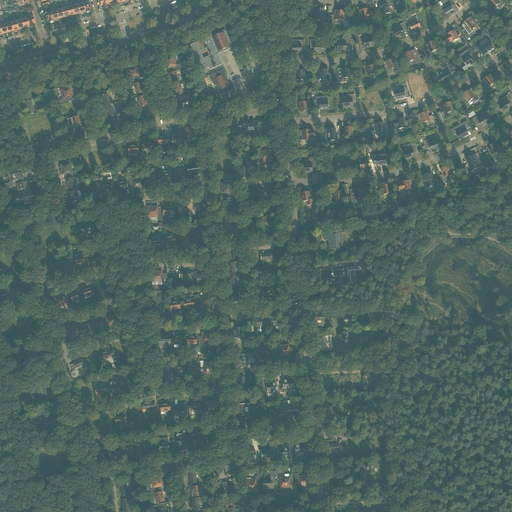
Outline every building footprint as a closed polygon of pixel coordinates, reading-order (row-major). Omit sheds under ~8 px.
[(85,0),(85,1),(82,1),(85,13),(86,13),(89,13),(89,12),(90,12),(89,9),(91,9),(88,0),(85,0)] [(99,0),(101,6),(103,6),(103,8),(104,8),(107,8),(107,7),(108,7),(108,6),(105,0),(99,0)] [(447,0),(443,0),(441,2),(444,7),(442,9),(445,14),(453,9),(447,0)] [(497,0),(489,0),(488,2),(487,3),(490,6),(491,5),(494,8),(497,5),(500,8),(505,3),(501,0),(497,0)] [(82,1),(77,3),(80,13),(81,14),(83,13),(85,12),(85,13),(82,1)] [(77,3),(72,4),(75,15),(78,15),(78,14),(80,13),(77,3)] [(388,3),(379,6),(382,16),(391,13),(388,3)] [(72,4),(66,6),(69,16),(70,16),(70,17),(73,16),(72,15),(75,15),(72,4)] [(66,6),(61,7),(64,18),(66,17),(66,18),(69,17),(69,16),(66,6)] [(61,7),(56,8),(58,19),(61,19),(64,19),(63,18),(64,18),(61,7)] [(56,8),(50,10),(53,21),(54,21),(53,21),(55,20),(55,21),(58,20),(58,19),(56,8)] [(316,8),(315,20),(325,21),(326,12),(323,12),(323,9),(316,8)] [(53,21),(50,10),(47,11),(47,9),(44,10),(47,21),(48,20),(49,23),(50,22),(50,23),(53,22),(53,21)] [(371,11),(367,12),(367,9),(359,11),(359,13),(358,13),(358,17),(360,17),(361,20),(367,19),(367,23),(374,22),(371,11)] [(328,16),(327,29),(331,29),(331,24),(335,24),(338,24),(338,20),(343,20),(343,16),(345,16),(345,12),(343,12),(343,11),(339,11),(335,11),(335,12),(335,16),(332,16),(328,16)] [(29,16),(26,16),(29,28),(30,28),(33,28),(33,27),(34,27),(33,24),(35,24),(32,13),(29,14),(29,16)] [(26,16),(21,18),(24,28),(24,29),(27,28),(29,27),(29,28),(26,16)] [(21,18),(16,19),(19,30),(19,31),(22,30),(22,29),(24,28),(21,18)] [(462,26),(469,35),(473,32),(472,31),(474,29),(474,30),(475,29),(477,26),(475,23),(473,20),(473,21),(470,18),(464,22),(465,23),(462,26)] [(16,19),(10,21),(13,31),(14,32),(16,31),(19,30),(16,19)] [(10,21),(5,22),(8,33),(11,33),(11,32),(13,31),(10,21)] [(409,25),(409,26),(411,31),(419,27),(417,21),(409,25)] [(404,35),(402,32),(406,30),(403,23),(396,26),(397,29),(392,31),(394,34),(392,35),(394,38),(395,37),(395,38),(404,35)] [(444,38),(441,40),(443,44),(447,42),(447,43),(452,41),(459,38),(458,36),(460,34),(459,32),(456,33),(454,30),(448,34),(448,35),(444,37),(444,38)] [(189,46),(189,47),(189,48),(199,72),(199,71),(208,67),(209,70),(222,64),(218,54),(225,51),(230,49),(231,49),(231,48),(232,47),(232,46),(231,46),(231,45),(228,38),(228,36),(227,36),(226,33),(226,32),(225,32),(225,31),(224,31),(223,31),(222,31),(192,44),(191,45),(190,45),(189,45),(189,46)] [(337,47),(335,47),(335,50),(337,50),(337,51),(346,51),(346,46),(349,46),(349,38),(349,36),(343,36),(343,39),(342,39),(342,43),(336,43),(337,47)] [(365,48),(373,46),(373,45),(374,45),(373,41),(372,42),(371,38),(366,40),(365,36),(358,37),(360,45),(363,44),(363,45),(364,48),(365,48)] [(314,53),(315,53),(323,52),(323,51),(325,51),(324,48),(323,48),(323,44),(317,44),(317,40),(310,41),(310,48),(314,48),(314,53)] [(300,53),(301,53),(301,49),(301,48),(304,48),(304,41),(297,41),(297,45),(292,45),(292,48),(290,48),(290,52),(292,52),(292,53),(300,53)] [(427,44),(427,45),(429,49),(426,51),(429,58),(435,55),(434,51),(438,49),(436,45),(437,44),(436,41),(434,42),(434,41),(427,44)] [(484,56),(494,48),(488,41),(482,46),(480,44),(476,47),(484,56)] [(468,50),(459,56),(462,60),(465,64),(461,66),(463,68),(464,71),(474,64),(474,63),(472,60),(469,56),(471,54),(468,50)] [(412,51),(409,52),(404,54),(405,55),(403,56),(405,59),(406,58),(408,63),(412,61),(414,64),(420,62),(417,55),(414,56),(412,52),(412,51)] [(173,56),(163,60),(166,69),(169,68),(171,67),(172,70),(180,68),(179,65),(176,66),(173,56)] [(385,61),(386,62),(387,67),(384,68),(386,75),(393,73),(392,69),(396,67),(394,63),(396,63),(395,59),(393,60),(393,59),(385,61)] [(505,70),(503,72),(507,78),(511,74),(511,72),(510,71),(511,69),(511,65),(511,64),(511,63),(511,62),(510,60),(509,61),(508,61),(505,64),(502,66),(505,70)] [(452,79),(450,76),(449,75),(452,73),(454,72),(451,66),(449,67),(445,61),(439,65),(444,74),(440,77),(442,80),(438,82),(440,85),(443,83),(444,84),(452,79)] [(366,66),(367,71),(368,75),(376,73),(374,65),(366,66)] [(135,78),(137,77),(140,77),(138,67),(128,70),(130,79),(127,80),(128,83),(136,81),(135,78)] [(337,70),(334,71),(335,83),(339,83),(346,82),(345,78),(350,78),(349,73),(351,73),(351,69),(349,69),(349,68),(344,69),(343,69),(341,69),(337,69),(337,70)] [(328,74),(328,69),(317,70),(317,80),(324,80),(324,82),(330,82),(330,74),(328,74)] [(227,83),(222,70),(210,75),(215,86),(216,85),(220,95),(232,90),(228,82),(227,83)] [(168,74),(172,83),(181,80),(180,76),(178,77),(176,71),(168,74)] [(304,71),(300,71),(296,71),(296,72),(294,72),(294,75),(295,75),(296,80),(300,80),(300,84),(307,84),(307,76),(304,76),(304,72),(304,71)] [(486,78),(483,80),(484,81),(486,84),(484,86),(488,92),(494,88),(491,85),(495,82),(492,79),(494,78),(492,75),(490,76),(490,75),(486,78)] [(425,78),(413,81),(417,94),(429,90),(428,89),(432,87),(430,81),(426,82),(425,78)] [(135,90),(133,90),(134,94),(144,92),(141,82),(134,84),(135,90)] [(402,89),(394,91),(395,96),(396,95),(398,100),(407,98),(405,92),(409,92),(409,93),(409,92),(406,82),(400,84),(402,89)] [(173,87),(176,97),(184,94),(182,89),(184,88),(182,84),(173,87)] [(68,98),(70,98),(73,97),(71,87),(61,90),(63,99),(60,100),(61,103),(69,101),(68,98)] [(473,94),(471,90),(470,90),(463,94),(464,95),(463,96),(465,99),(466,98),(468,102),(472,99),(474,102),(480,99),(476,92),(473,94)] [(30,112),(31,114),(35,113),(34,111),(35,111),(31,100),(35,99),(33,96),(32,96),(30,92),(24,94),(27,101),(25,102),(29,112),(30,112)] [(101,96),(105,106),(111,104),(107,93),(106,94),(105,92),(101,93),(102,95),(101,96)] [(178,99),(177,99),(178,104),(181,111),(193,107),(189,95),(178,99)] [(352,107),(352,104),(352,103),(355,102),(355,95),(348,96),(348,99),(342,100),(343,103),(341,104),(342,107),(343,107),(343,108),(352,107)] [(138,102),(139,107),(147,105),(145,96),(135,98),(136,102),(138,102)] [(511,107),(510,105),(509,104),(511,102),(507,96),(502,100),(504,103),(499,106),(502,109),(500,110),(503,113),(504,112),(504,113),(511,108),(511,107)] [(314,100),(313,100),(314,105),(316,105),(316,106),(319,106),(319,109),(323,109),(323,110),(328,109),(328,108),(327,106),(329,106),(329,104),(328,100),(323,101),(323,100),(323,97),(316,97),(316,99),(316,100),(314,100)] [(310,105),(310,101),(303,102),(303,103),(299,104),(300,112),(308,111),(307,106),(310,105)] [(441,112),(437,114),(442,124),(445,123),(443,120),(444,119),(450,116),(449,112),(453,111),(451,106),(452,106),(451,103),(449,103),(449,102),(445,104),(442,106),(442,107),(444,111),(441,112)] [(110,116),(110,118),(114,117),(114,115),(111,104),(105,106),(108,117),(110,116)] [(142,110),(144,116),(145,121),(151,119),(148,109),(147,109),(146,107),(142,108),(143,110),(142,110)] [(427,112),(424,113),(419,115),(420,115),(418,116),(419,119),(421,119),(422,123),(427,122),(428,125),(435,123),(432,116),(429,117),(427,112)] [(480,124),(482,127),(483,127),(490,123),(490,122),(491,121),(489,118),(488,119),(486,116),(481,119),(479,115),(473,119),(477,125),(480,124)] [(68,119),(67,119),(69,126),(72,125),(72,128),(80,126),(78,116),(68,119)] [(114,117),(110,118),(111,120),(110,121),(114,131),(120,129),(116,118),(115,119),(114,117)] [(397,128),(397,129),(406,128),(406,129),(409,128),(408,121),(405,122),(404,118),(396,120),(396,122),(393,122),(394,128),(397,128)] [(255,121),(256,125),(258,125),(258,126),(269,125),(269,129),(272,128),(272,122),(269,123),(268,119),(257,120),(257,121),(255,121)] [(455,127),(454,128),(457,133),(456,134),(459,140),(469,135),(466,130),(470,127),(467,121),(455,127)] [(231,123),(232,133),(236,133),(236,131),(241,130),(241,122),(231,123)] [(377,136),(385,135),(383,122),(375,123),(377,136)] [(344,127),(344,132),(344,136),(352,136),(351,126),(344,127)] [(75,130),(78,141),(84,140),(81,129),(80,129),(80,127),(75,128),(76,130),(75,130)] [(186,132),(183,133),(184,141),(187,141),(187,137),(196,137),(196,127),(186,128),(186,132)] [(335,128),(325,129),(325,134),(327,134),(328,141),(332,141),(333,143),(337,143),(335,128)] [(302,132),(300,132),(300,135),(302,135),(302,140),(307,139),(307,142),(307,143),(314,143),(315,143),(316,143),(316,146),(319,145),(318,135),(313,135),(310,136),(310,131),(310,130),(306,130),(301,131),(302,132)] [(169,137),(169,143),(170,143),(172,142),(176,142),(176,140),(181,140),(181,132),(171,133),(171,137),(169,137)] [(157,137),(158,147),(162,147),(161,145),(167,144),(167,136),(157,137)] [(43,142),(41,143),(39,144),(42,153),(52,150),(48,141),(51,140),(50,137),(42,140),(43,142)] [(433,151),(440,148),(440,147),(441,147),(440,143),(439,144),(437,141),(432,143),(431,139),(424,141),(427,149),(430,147),(432,152),(433,151)] [(143,151),(147,151),(147,149),(152,149),(152,141),(142,141),(143,151)] [(487,148),(488,148),(490,152),(487,154),(492,163),(498,159),(495,154),(499,151),(496,147),(498,147),(496,143),(495,144),(494,143),(487,148)] [(128,156),(132,156),(132,154),(138,153),(137,145),(128,146),(128,156)] [(415,157),(414,154),(414,153),(417,152),(415,145),(408,147),(409,151),(404,152),(405,156),(404,156),(405,159),(406,159),(406,160),(415,157)] [(261,157),(261,159),(262,162),(271,161),(270,151),(261,152),(260,149),(257,150),(258,158),(261,157)] [(480,162),(476,154),(466,159),(472,171),(483,166),(480,162)] [(312,172),(312,169),(312,168),(315,168),(314,157),(309,158),(309,160),(308,160),(308,164),(302,165),(303,168),(301,168),(301,172),(303,172),(303,173),(312,172)] [(386,165),(385,157),(373,159),(374,165),(377,164),(377,166),(386,165)] [(360,162),(359,162),(359,163),(360,168),(369,167),(368,161),(368,160),(368,158),(359,159),(360,162)] [(67,174),(68,177),(76,175),(75,172),(72,172),(70,163),(60,165),(62,175),(67,174)] [(195,166),(186,167),(187,175),(188,176),(192,175),(199,174),(200,174),(200,169),(198,169),(198,167),(199,167),(199,163),(194,164),(195,166)] [(166,171),(160,171),(161,179),(171,178),(170,176),(172,176),(171,170),(170,170),(169,168),(169,166),(165,167),(165,169),(166,171)] [(442,174),(443,177),(445,177),(447,183),(447,182),(455,179),(455,180),(453,174),(450,175),(451,175),(448,166),(440,169),(442,174)] [(174,171),(173,171),(174,177),(175,177),(185,176),(184,168),(178,169),(178,167),(174,168),(174,171)] [(155,178),(158,177),(157,169),(154,169),(154,172),(145,174),(146,183),(156,182),(155,178)] [(15,170),(7,173),(8,178),(12,177),(13,181),(13,182),(20,180),(24,179),(22,172),(18,173),(16,173),(16,174),(15,170)] [(422,176),(426,188),(432,187),(433,190),(439,188),(436,178),(433,179),(431,173),(422,176)] [(108,180),(103,181),(106,192),(114,190),(111,177),(107,178),(108,180)] [(133,185),(133,187),(133,189),(143,187),(141,178),(132,180),(131,177),(128,177),(129,185),(133,185)] [(66,180),(68,189),(77,187),(77,183),(75,183),(73,178),(66,180)] [(122,178),(116,180),(116,181),(118,191),(128,189),(126,181),(123,181),(122,178)] [(8,183),(0,185),(1,189),(1,190),(9,188),(17,186),(18,191),(24,189),(29,188),(27,181),(21,183),(20,180),(13,182),(13,181),(8,183)] [(408,180),(404,182),(400,182),(402,188),(398,189),(400,196),(407,194),(406,190),(410,189),(409,185),(411,184),(410,181),(408,181),(408,180)] [(232,192),(231,182),(230,181),(226,181),(226,183),(221,184),(222,193),(227,193),(227,196),(236,195),(235,192),(232,192)] [(98,192),(101,191),(100,183),(96,184),(97,187),(87,189),(90,199),(99,197),(98,192)] [(381,185),(381,190),(382,194),(390,193),(388,184),(381,185)] [(362,189),(354,190),(354,195),(351,196),(351,203),(359,203),(358,199),(363,198),(362,194),(364,194),(363,190),(362,190),(362,189)] [(21,196),(19,196),(20,199),(20,200),(22,199),(23,200),(22,200),(22,201),(23,205),(30,203),(37,201),(36,197),(33,197),(33,196),(32,191),(30,192),(27,193),(26,193),(26,194),(25,194),(24,190),(20,191),(21,196)] [(334,190),(334,195),(334,199),(342,199),(341,190),(334,190)] [(69,192),(71,202),(80,200),(80,196),(78,196),(76,191),(69,192)] [(307,201),(307,205),(312,204),(312,199),(309,199),(309,192),(301,192),(301,201),(307,201)] [(231,198),(228,198),(223,199),(224,208),(234,207),(233,203),(232,204),(231,198)] [(157,212),(157,209),(157,207),(148,207),(148,217),(157,217),(157,220),(161,220),(161,212),(157,212)] [(169,217),(173,217),(173,207),(163,207),(163,215),(169,215),(169,217)] [(225,213),(226,223),(234,222),(233,216),(235,216),(234,212),(225,213)] [(261,221),(259,221),(259,225),(262,225),(262,226),(273,225),(272,222),(275,222),(274,216),(272,216),(272,218),(267,219),(266,216),(260,217),(261,221)] [(78,228),(76,229),(77,233),(79,233),(85,232),(90,231),(93,230),(92,227),(90,228),(89,224),(78,227),(78,228)] [(229,228),(227,228),(224,229),(226,238),(236,237),(234,227),(237,227),(237,224),(229,225),(229,228)] [(326,235),(324,235),(324,240),(329,240),(329,241),(328,241),(329,249),(334,248),(338,248),(338,242),(341,242),(340,234),(337,234),(336,231),(328,231),(329,235),(326,235)] [(203,234),(192,236),(190,236),(191,241),(193,241),(193,242),(204,240),(204,238),(207,238),(206,232),(203,232),(203,234)] [(178,233),(180,243),(190,242),(188,234),(183,235),(182,233),(178,233)] [(165,237),(166,245),(175,244),(174,234),(170,235),(170,236),(165,237)] [(163,245),(162,236),(158,237),(150,238),(151,247),(163,245)] [(78,256),(77,254),(73,255),(75,265),(85,263),(83,255),(78,256)] [(87,257),(86,258),(86,262),(88,261),(89,263),(99,261),(98,254),(87,257)] [(349,262),(344,262),(339,263),(340,269),(327,270),(328,278),(347,277),(346,267),(349,267),(349,262)] [(227,264),(228,273),(238,272),(237,268),(235,269),(235,263),(227,264)] [(197,274),(194,274),(194,283),(197,283),(197,280),(207,280),(207,270),(197,270),(197,274)] [(165,276),(162,276),(162,272),(152,272),(152,282),(162,282),(162,285),(165,285),(165,276)] [(228,278),(229,287),(237,287),(237,281),(238,281),(238,277),(228,278)] [(15,286),(16,288),(17,292),(28,288),(25,280),(22,281),(23,284),(15,286)] [(82,290),(84,295),(85,298),(94,294),(92,287),(82,290)] [(246,288),(229,290),(230,303),(240,302),(240,298),(244,297),(243,292),(246,292),(246,288)] [(76,292),(70,294),(72,302),(78,300),(79,301),(82,300),(80,293),(77,294),(76,292)] [(63,295),(54,298),(57,308),(66,304),(67,307),(70,306),(68,299),(65,300),(63,295)] [(199,304),(200,306),(200,308),(210,307),(208,297),(199,298),(198,296),(195,296),(196,304),(199,304)] [(183,299),(184,308),(194,307),(193,299),(187,300),(187,298),(183,299)] [(169,303),(170,310),(180,309),(179,299),(175,300),(175,302),(169,303)] [(107,321),(107,323),(108,326),(117,324),(116,314),(106,316),(105,313),(102,313),(104,322),(107,321)] [(91,319),(93,328),(102,327),(101,319),(95,320),(95,318),(91,319)] [(269,325),(268,319),(256,320),(257,329),(266,328),(265,325),(269,325)] [(77,323),(79,331),(88,329),(86,320),(82,320),(83,322),(77,323)] [(73,330),(76,329),(74,321),(71,322),(72,324),(62,326),(64,336),(74,334),(73,330)] [(241,327),(233,328),(234,338),(237,338),(237,339),(242,339),(242,337),(243,337),(243,333),(241,333),(241,327)] [(202,339),(199,339),(199,347),(202,347),(202,344),(212,344),(212,334),(202,334),(202,339)] [(362,334),(359,334),(360,338),(361,342),(363,341),(363,343),(374,341),(373,335),(368,336),(363,336),(362,334)] [(157,346),(161,346),(161,345),(170,345),(170,336),(157,336),(157,346)] [(178,344),(178,346),(182,346),(182,336),(172,336),(172,344),(178,344)] [(187,336),(187,346),(191,346),(191,344),(196,344),(196,336),(187,336)] [(280,352),(280,354),(280,356),(290,355),(289,345),(279,346),(279,344),(276,344),(277,352),(280,352)] [(100,354),(103,363),(107,362),(106,360),(111,358),(109,350),(100,354)] [(236,358),(234,358),(235,368),(245,367),(248,366),(247,357),(246,357),(246,354),(243,354),(238,355),(238,358),(236,358)] [(8,361),(10,366),(20,363),(20,362),(22,361),(21,357),(19,358),(18,357),(8,361)] [(87,364),(85,359),(83,360),(83,359),(72,363),(73,365),(70,366),(72,371),(75,370),(74,368),(85,365),(85,364),(87,364)] [(204,369),(204,371),(204,374),(214,373),(213,363),(203,364),(203,361),(200,362),(201,370),(204,369)] [(159,368),(160,378),(170,377),(169,372),(172,372),(171,363),(168,364),(168,367),(159,368)] [(188,364),(189,374),(199,373),(198,365),(192,366),(192,364),(188,364)] [(174,368),(175,376),(185,375),(183,365),(179,365),(180,367),(174,368)] [(374,384),(374,387),(377,386),(377,384),(377,378),(366,378),(366,384),(374,384)] [(283,388),(281,388),(281,393),(291,392),(290,388),(294,387),(293,379),(282,381),(283,388)] [(96,395),(105,393),(104,383),(100,384),(100,386),(94,387),(96,395)] [(106,383),(106,387),(108,393),(119,391),(119,390),(121,389),(120,385),(118,385),(118,384),(109,386),(108,383),(106,383)] [(276,383),(266,384),(267,392),(277,391),(276,383)] [(15,398),(16,403),(16,404),(19,403),(18,401),(23,400),(22,398),(29,397),(28,390),(17,393),(18,397),(15,398)] [(206,402),(203,402),(205,414),(209,413),(209,412),(211,412),(218,411),(216,402),(213,403),(213,401),(206,402)] [(353,404),(353,405),(354,410),(365,408),(364,402),(356,403),(356,401),(353,401),(353,404)] [(153,403),(142,403),(143,408),(143,410),(148,409),(149,412),(150,412),(154,411),(154,409),(154,408),(153,404),(153,403)] [(170,408),(169,403),(160,404),(161,414),(165,414),(165,412),(170,411),(170,408)] [(191,404),(192,409),(192,414),(196,413),(196,411),(202,411),(201,403),(191,404)] [(177,417),(187,416),(187,413),(186,404),(176,406),(177,417)] [(244,404),(238,405),(239,416),(240,416),(241,418),(244,418),(245,418),(249,417),(249,415),(245,415),(245,413),(245,412),(244,408),(244,407),(244,404)] [(297,406),(290,407),(292,420),(299,419),(297,406)] [(290,407),(284,408),(286,421),(292,420),(290,407)] [(58,415),(50,418),(53,424),(63,420),(60,412),(57,413),(58,415)] [(279,412),(269,413),(270,421),(280,420),(279,412)] [(114,418),(116,423),(127,420),(127,419),(129,419),(127,414),(125,415),(125,414),(114,418)] [(184,437),(184,434),(177,434),(177,441),(175,441),(175,445),(177,445),(178,446),(187,445),(187,437),(184,437)] [(192,434),(193,444),(203,444),(202,436),(196,436),(196,434),(192,434)] [(213,437),(207,438),(207,439),(207,444),(219,443),(218,434),(215,434),(214,434),(213,435),(213,437)] [(168,438),(158,439),(158,443),(159,444),(159,451),(169,450),(168,440),(168,438)] [(306,444),(295,445),(295,453),(306,453),(306,444)] [(338,444),(327,445),(327,451),(334,451),(335,451),(338,451),(338,450),(340,450),(340,453),(343,453),(343,446),(340,446),(338,446),(338,444)] [(288,448),(277,449),(278,457),(284,457),(285,460),(289,460),(288,448)] [(124,449),(125,458),(136,457),(136,449),(124,449)] [(271,450),(261,450),(261,458),(271,458),(271,450)] [(255,451),(244,452),(245,460),(251,459),(251,463),(256,463),(255,451)] [(374,464),(369,465),(370,474),(375,473),(374,469),(378,468),(377,461),(373,462),(374,464)] [(213,471),(215,471),(217,479),(227,477),(224,467),(218,469),(217,466),(212,467),(213,471)] [(270,479),(262,479),(263,490),(273,489),(273,484),(275,484),(275,479),(277,478),(276,470),(272,471),(272,474),(270,474),(270,479)] [(290,483),(293,482),(292,474),(289,475),(289,477),(279,478),(280,488),(290,487),(290,483)] [(298,482),(298,484),(299,487),(308,486),(308,476),(298,477),(298,474),(295,474),(295,482),(298,482)] [(158,487),(160,486),(163,486),(160,476),(151,479),(153,488),(150,489),(151,492),(159,490),(158,487)] [(256,485),(259,485),(259,477),(255,477),(256,480),(246,481),(247,491),(256,490),(256,485)] [(222,483),(224,494),(230,493),(228,482),(226,482),(226,480),(222,481),(222,483)] [(199,486),(196,486),(191,487),(192,497),(202,495),(202,491),(200,492),(199,486)] [(154,500),(154,503),(164,501),(162,492),(154,493),(155,499),(154,500)] [(230,493),(224,494),(226,505),(225,505),(226,507),(228,507),(232,506),(231,504),(233,504),(230,493)] [(197,498),(192,499),(193,510),(194,510),(195,511),(201,511),(201,509),(199,509),(198,498),(197,498)]
